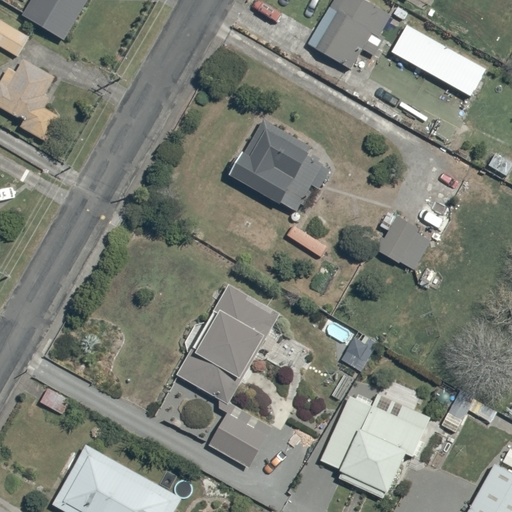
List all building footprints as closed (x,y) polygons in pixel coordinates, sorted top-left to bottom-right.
[(77,29),(94,0),(37,0),(28,16),(74,43),(80,31),(77,29)] [(395,20),(361,0),(339,0),(312,46),(356,72),(369,51),(379,57),(388,42),(384,39),(395,20)] [(27,35),(0,18),(0,45),(15,55),(27,35)] [(484,69),(406,26),(392,53),(469,96),(484,69)] [(7,68),(0,79),(0,106),(28,122),(25,128),(51,143),(65,119),(50,111),(56,100),(49,96),(60,78),(28,60),(20,75),(7,68)] [(235,179),(237,180),(301,215),(317,186),(325,190),(335,172),(312,160),(317,151),(266,123),(235,179)] [(400,218),(399,219),(381,252),(403,264),(404,262),(419,270),(434,242),(420,234),(422,230),(400,218)] [(456,309),(415,285),(379,345),(420,370),(456,309)] [(282,313),(231,286),(182,380),(227,403),(222,411),(232,416),(215,448),(255,469),(276,429),(234,407),(282,313)] [(298,348),(281,340),(273,358),(290,366),(298,348)] [(511,436),(498,462),(511,469),(511,436)] [(86,444),(52,504),(66,511),(180,511),(187,499),(86,444)] [(511,511),(511,474),(500,467),(474,511),(511,511)]
